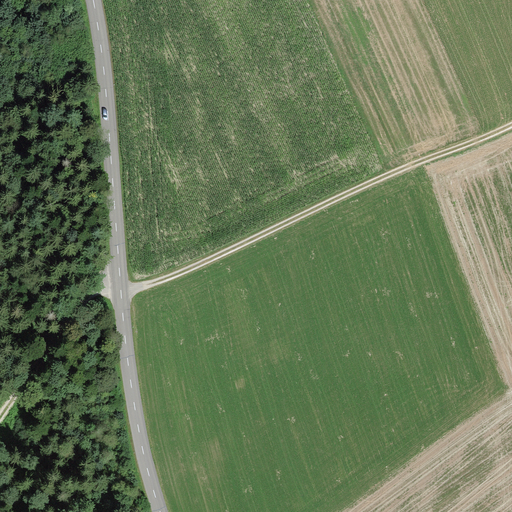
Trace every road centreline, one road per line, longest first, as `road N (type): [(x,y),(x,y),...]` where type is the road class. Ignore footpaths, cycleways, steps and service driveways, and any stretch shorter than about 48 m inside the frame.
road 1 (tertiary): [(158,511),(113,250),(92,0)]
road 2 (track): [(511,124),(158,282),(119,290)]
road 3 (track): [(0,420),(92,296),(119,290)]
